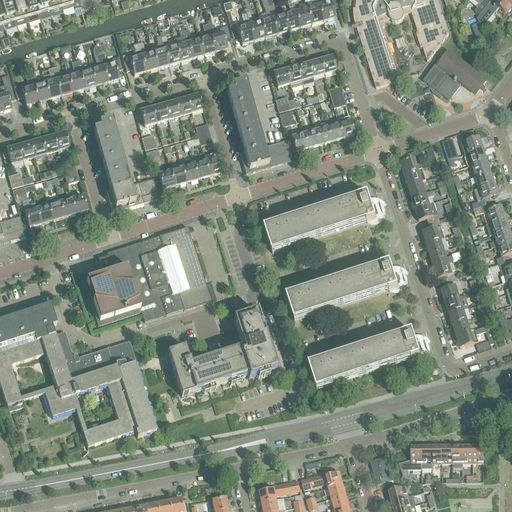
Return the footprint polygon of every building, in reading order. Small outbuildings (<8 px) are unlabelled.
[(20,0),(13,0),(8,2),(16,29),(28,26),(20,0)] [(20,0),(28,26),(39,23),(32,0),(20,0)] [(45,0),(32,0),(39,23),(51,19),(45,0)] [(62,16),(62,13),(61,13),(57,0),(45,0),(51,19),(62,16)] [(57,0),(61,13),(62,13),(73,10),(73,13),(80,11),(76,0),(57,0)] [(304,5),(306,11),(311,28),(322,24),(317,8),(318,8),(316,1),(316,2),(315,0),(310,0),(311,3),(304,5)] [(329,4),(318,8),(317,8),(322,24),(334,21),(331,13),(338,11),(334,0),(328,0),(329,4)] [(353,18),(355,26),(351,27),(351,28),(355,27),(376,91),(400,83),(399,82),(396,73),(398,72),(396,65),(394,66),(391,56),(393,56),(393,55),(391,56),(387,46),(389,45),(387,39),(385,39),(382,30),(384,29),(382,22),(389,20),(391,23),(394,25),(397,25),(400,24),(402,22),(403,18),(403,15),(410,13),(417,34),(415,35),(420,50),(422,49),(427,64),(448,35),(437,0),(435,0),(434,0),(357,0),(356,4),(355,10),(353,10),(353,18)] [(454,0),(445,0),(444,2),(447,10),(454,0)] [(476,0),(472,6),(476,10),(474,12),(479,16),(488,6),(492,0),(476,0)] [(511,0),(499,0),(492,9),(488,6),(479,16),(477,19),(481,31),(485,26),(493,17),(498,10),(505,16),(507,13),(508,14),(511,12),(511,9),(511,7),(511,0)] [(8,2),(0,3),(0,16),(5,32),(16,29),(8,2)] [(123,13),(129,11),(127,3),(120,5),(123,13)] [(306,11),(294,14),(299,31),(311,28),(306,11)] [(245,16),(247,23),(253,44),(265,41),(260,24),(252,26),(249,14),(245,16)] [(294,14),(283,17),(288,34),(299,31),(294,14)] [(283,17),(271,21),(276,38),(288,34),(283,17)] [(493,17),(485,26),(488,28),(495,19),(493,17)] [(271,21),(260,24),(265,41),(276,38),(271,21)] [(241,48),(253,44),(247,23),(229,28),(232,41),(239,39),(241,48)] [(477,43),(484,41),(478,24),(471,27),(477,43)] [(221,35),(210,38),(214,55),(226,52),(224,43),(229,41),(226,29),(220,31),(221,35)] [(168,44),(167,44),(165,38),(160,40),(168,68),(180,65),(175,49),(169,50),(168,44)] [(210,38),(198,42),(203,58),(214,55),(210,38)] [(158,53),(152,55),(157,72),(168,68),(160,40),(156,41),(158,47),(156,48),(158,53)] [(198,42),(186,45),(191,62),(203,58),(198,42)] [(186,45),(175,49),(180,65),(191,62),(186,45)] [(423,83),(432,90),(430,93),(440,101),(442,98),(449,103),(460,88),(459,87),(461,86),(475,96),(479,91),(482,94),(486,89),(483,86),(486,82),(448,54),(438,67),(436,66),(423,83)] [(104,55),(98,57),(100,63),(102,69),(106,86),(118,82),(116,74),(122,72),(118,60),(107,63),(106,62),(105,62),(104,55)] [(152,55),(140,58),(145,75),(157,72),(152,55)] [(133,78),(145,75),(140,58),(129,62),(127,57),(121,59),(125,71),(130,70),(133,78)] [(331,59),(319,62),(323,77),(335,73),(331,59)] [(319,62),(308,66),(312,80),(323,77),(319,62)] [(313,84),(312,80),(308,66),(296,69),(301,88),(313,84)] [(102,69),(90,73),(95,89),(106,86),(102,69)] [(290,91),(301,88),(296,69),(285,72),(289,87),(290,91)] [(277,90),(289,87),(285,72),(273,76),(277,90)] [(90,73),(79,76),(83,92),(95,89),(90,73)] [(79,76),(67,79),(72,96),(83,92),(79,76)] [(5,91),(0,92),(0,116),(11,113),(9,104),(14,102),(8,78),(1,80),(5,91)] [(67,79),(56,83),(60,99),(72,96),(67,79)] [(56,83),(44,86),(49,102),(60,99),(56,83)] [(245,177),(291,164),(286,144),(264,150),(245,84),(232,87),(233,92),(226,94),(244,156),(240,157),(245,177)] [(44,86),(33,89),(37,106),(49,102),(44,86)] [(26,109),(37,106),(33,89),(21,92),(20,88),(14,90),(17,102),(23,100),(26,109)] [(328,93),(329,99),(341,95),(339,89),(328,93)] [(329,99),(331,105),(343,101),(341,95),(329,99)] [(198,97),(186,100),(190,116),(202,113),(198,97)] [(186,100),(174,104),(179,119),(190,116),(186,100)] [(274,104),(276,109),(288,106),(286,100),(274,104)] [(345,108),(343,101),(331,105),(333,111),(345,108)] [(174,104),(163,107),(167,122),(179,119),(174,104)] [(289,112),(288,106),(276,109),(278,116),(289,112)] [(163,107),(151,110),(156,126),(167,122),(163,107)] [(143,129),(156,126),(151,110),(139,114),(143,129)] [(278,118),(280,124),(292,120),(290,114),(278,118)] [(348,119),(336,122),(342,141),(353,138),(348,119)] [(294,127),(292,120),(280,124),(282,130),(294,127)] [(112,215),(158,201),(153,182),(131,188),(112,122),(98,126),(100,131),(93,132),(111,194),(106,195),(112,215)] [(336,122),(325,126),(330,144),(342,141),(336,122)] [(325,126),(313,129),(319,148),(330,144),(325,126)] [(195,130),(196,136),(208,133),(206,127),(195,130)] [(313,129),(302,132),(307,151),(319,148),(313,129)] [(295,154),(307,151),(302,132),(290,136),(295,154)] [(209,139),(208,133),(196,136),(198,142),(209,139)] [(53,138),(57,154),(58,157),(63,155),(63,157),(70,155),(65,135),(53,138)] [(46,157),(57,154),(53,138),(41,142),(46,157)] [(141,141),(143,147),(154,144),(153,138),(141,141)] [(211,146),(209,139),(198,142),(200,149),(211,146)] [(465,157),(468,156),(483,151),(479,139),(461,145),(465,157)] [(41,142),(30,145),(34,160),(46,157),(41,142)] [(156,150),(154,144),(143,147),(145,153),(156,150)] [(442,146),(448,162),(453,161),(451,157),(447,144),(442,146)] [(23,163),(34,160),(30,145),(18,148),(23,163)] [(11,167),(23,163),(18,148),(7,151),(11,167)] [(403,177),(422,171),(431,168),(437,166),(431,149),(425,151),(429,164),(420,167),(416,154),(405,158),(407,163),(399,165),(403,177)] [(468,156),(472,168),(487,163),(483,151),(468,156)] [(145,156),(147,162),(159,159),(157,153),(145,156)] [(160,165),(159,159),(147,162),(149,168),(160,165)] [(215,160),(204,164),(208,179),(220,176),(215,160)] [(472,168),(475,179),(490,174),(487,163),(472,168)] [(204,164),(193,167),(197,182),(208,179),(204,164)] [(62,169),(63,175),(75,171),(73,165),(62,169)] [(439,173),(437,166),(431,168),(433,175),(439,173)] [(193,167),(181,170),(186,185),(197,182),(193,167)] [(181,170),(170,173),(174,189),(186,185),(181,170)] [(63,175),(65,181),(77,177),(75,171),(63,175)] [(425,183),(422,171),(403,177),(407,188),(421,184),(425,183)] [(162,192),(174,189),(170,173),(158,177),(162,192)] [(475,179),(479,190),(494,186),(490,174),(475,179)] [(8,179),(10,185),(21,182),(21,181),(20,175),(8,179)] [(77,178),(65,181),(67,185),(67,188),(79,185),(77,178)] [(23,187),(21,182),(10,185),(11,191),(23,187)] [(407,188),(411,200),(425,195),(421,184),(407,188)] [(476,199),(480,210),(491,206),(489,200),(498,198),(494,186),(479,190),(481,197),(476,199)] [(12,194),(14,199),(26,196),(25,195),(24,190),(12,194)] [(411,200),(414,212),(429,207),(426,200),(433,198),(432,193),(425,195),(411,200)] [(16,205),(21,204),(28,230),(32,229),(41,227),(36,210),(35,206),(29,207),(26,196),(14,199),(16,205)] [(366,221),(367,224),(376,221),(375,218),(378,217),(382,219),(383,216),(381,209),(378,206),(373,205),(371,206),(368,196),(359,199),(360,202),(266,232),(266,230),(264,230),(272,255),(274,255),(273,252),(366,221)] [(87,214),(82,197),(71,200),(75,217),(87,214)] [(58,200),(59,204),(64,220),(75,217),(71,200),(65,202),(64,199),(58,200)] [(59,204),(47,207),(52,224),(64,220),(59,204)] [(502,209),(493,212),(491,206),(480,210),(482,216),(487,214),(491,226),(506,221),(502,209)] [(47,207),(36,210),(41,227),(52,224),(47,207)] [(432,218),(429,207),(414,212),(418,223),(426,221),(428,227),(439,223),(437,216),(432,218)] [(0,246),(25,239),(20,219),(0,224),(0,246)] [(491,226),(494,237),(509,232),(506,221),(491,226)] [(425,246),(440,241),(444,240),(439,223),(428,227),(429,232),(422,235),(425,246)] [(81,279),(93,316),(97,329),(140,315),(144,324),(182,312),(183,313),(211,303),(205,285),(204,285),(203,282),(204,282),(191,242),(190,242),(189,237),(187,229),(159,238),(106,256),(110,269),(81,279)] [(491,250),(498,248),(511,243),(511,240),(509,232),(494,237),(496,243),(489,245),(491,250)] [(462,242),(459,235),(453,237),(456,243),(462,242)] [(425,246),(429,258),(444,253),(440,241),(425,246)] [(511,257),(511,243),(498,248),(502,260),(497,262),(498,268),(510,264),(508,258),(511,257)] [(429,258),(433,269),(453,263),(451,259),(446,261),(444,253),(429,258)] [(452,259),(451,259),(453,263),(461,260),(459,254),(452,257),(452,259)] [(444,278),(446,284),(458,281),(452,263),(453,263),(433,269),(437,281),(444,278)] [(511,269),(511,270),(510,264),(498,268),(500,273),(502,279),(506,277),(508,284),(511,282),(511,269)] [(294,320),(305,316),(387,290),(388,293),(398,290),(396,287),(399,286),(403,288),(405,284),(403,278),(399,275),(395,274),(392,275),(389,265),(380,268),(381,271),(288,301),(287,298),(286,299),(294,323),(295,322),(294,320)] [(491,276),(485,278),(487,285),(493,283),(491,276)] [(441,293),(445,304),(459,300),(455,288),(460,287),(458,281),(446,284),(448,290),(441,293)] [(490,295),(493,302),(499,300),(497,293),(490,295)] [(445,304),(449,316),(463,311),(459,300),(445,304)] [(501,306),(499,300),(493,302),(495,308),(501,306)] [(21,316),(0,323),(0,354),(55,337),(52,329),(57,327),(56,326),(53,316),(50,307),(48,308),(32,313),(21,316)] [(449,316),(452,327),(467,323),(463,311),(449,316)] [(184,349),(163,355),(164,360),(167,368),(171,367),(181,398),(247,377),(248,380),(256,378),(267,374),(269,373),(271,376),(273,377),(276,377),(279,376),(280,373),(280,370),(272,345),(271,345),(268,337),(264,338),(257,316),(256,313),(250,315),(238,319),(232,321),(240,345),(234,347),(239,351),(226,355),(192,366),(190,367),(189,363),(184,349)] [(498,318),(500,324),(506,322),(504,315),(498,318)] [(511,339),(506,322),(500,324),(506,341),(511,339)] [(452,327),(456,339),(470,334),(470,333),(467,323),(452,327)] [(495,345),(489,328),(484,330),(483,329),(470,333),(470,334),(456,339),(460,350),(478,344),(476,337),(485,334),(489,346),(495,345)] [(409,358),(410,361),(420,358),(419,355),(422,354),(426,356),(427,352),(425,346),(421,343),(417,342),(415,343),(412,333),(402,336),(403,339),(310,369),(309,367),(308,367),(316,391),(317,391),(316,388),(409,358)] [(136,366),(129,343),(100,352),(72,361),(64,334),(55,337),(0,354),(0,390),(7,412),(8,414),(22,410),(21,407),(20,403),(44,396),(51,420),(75,412),(87,449),(135,434),(135,436),(136,440),(156,433),(136,374),(135,370),(134,366),(136,366)] [(58,443),(41,448),(45,461),(62,456),(58,443)] [(483,448),(472,449),(472,466),(483,466),(483,448)] [(421,473),(421,471),(421,449),(411,449),(411,462),(399,466),(401,473),(421,473)] [(432,471),(432,466),(432,449),(421,449),(421,471),(432,471)] [(432,466),(442,466),(442,449),(432,449),(432,466)] [(442,466),(452,466),(452,449),(442,449),(442,466)] [(462,470),(462,466),(462,449),(452,449),(452,466),(452,470),(462,470)] [(462,466),(472,466),(472,449),(462,449),(462,466)] [(377,487),(391,483),(385,460),(371,464),(377,487)] [(327,485),(328,489),(342,486),(339,474),(331,476),(331,474),(301,482),(303,491),(327,485)] [(259,493),(262,505),(276,502),(275,498),(300,493),(298,483),(266,489),(267,491),(259,493)] [(328,489),(331,501),(345,497),(342,486),(328,489)] [(389,493),(391,504),(408,499),(405,489),(389,493)] [(333,507),(334,511),(348,508),(345,497),(331,501),(326,503),(327,508),(333,507)] [(391,504),(393,511),(398,511),(411,509),(408,499),(391,504)] [(182,511),(180,500),(168,502),(169,511),(182,511)] [(211,502),(213,511),(223,511),(227,511),(225,500),(211,502)] [(169,511),(168,502),(156,505),(157,511),(169,511)] [(277,509),(276,502),(262,505),(263,511),(283,511),(282,507),(277,509)]
